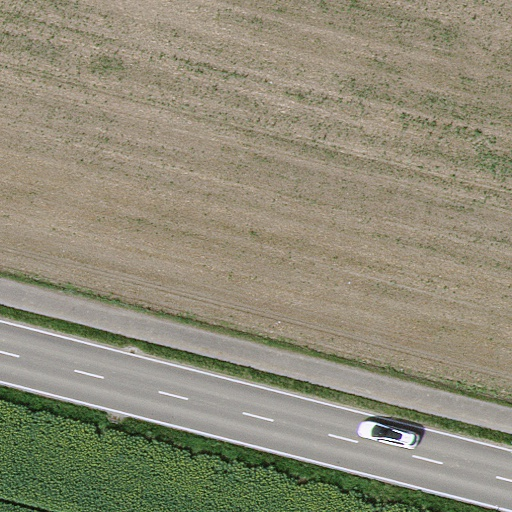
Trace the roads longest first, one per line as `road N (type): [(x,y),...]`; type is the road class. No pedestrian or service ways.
road 1 (primary): [(0,353),(511,483)]
road 2 (track): [(511,423),(0,295)]
